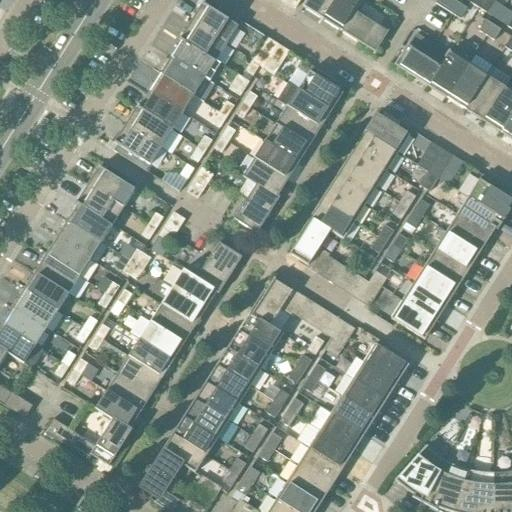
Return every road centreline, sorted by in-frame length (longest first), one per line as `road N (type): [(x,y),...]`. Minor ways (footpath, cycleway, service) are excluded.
road 1 (residential): [(105,492),(255,249)]
road 2 (residential): [(442,367),(255,249)]
road 3 (residential): [(255,249),(76,140)]
road 4 (residential): [(255,249),(369,79)]
road 5 (tertiary): [(99,0),(0,152)]
road 6 (residential): [(511,167),(369,79)]
road 7 (residential): [(76,140),(165,0)]
road 8 (residential): [(442,367),(364,510)]
road 9 (residential): [(369,79),(244,0)]
road 10 (residential): [(0,261),(76,140)]
road 11 (residential): [(511,256),(442,367)]
road 12 (residential): [(105,492),(0,423)]
